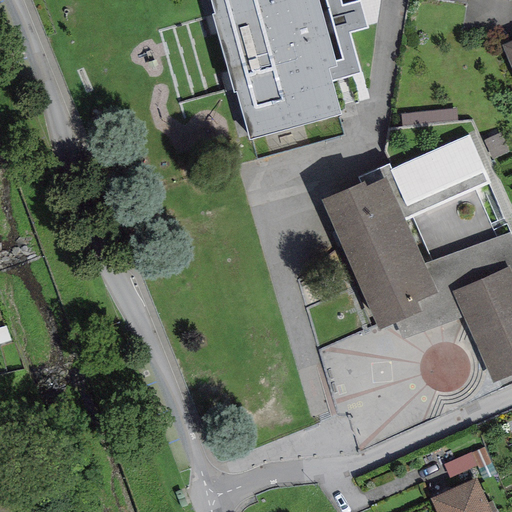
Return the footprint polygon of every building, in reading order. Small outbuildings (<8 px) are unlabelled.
[(236,92),(250,140),(340,115),(331,82),(360,74),(349,33),(366,28),(359,2),(341,7),(339,0),(210,0),(214,15),(212,15),(233,92),(236,92)] [(511,42),(503,46),(511,67),(511,42)] [(458,121),(456,109),(401,115),(402,127),(458,121)] [(511,233),(510,229),(423,267),(403,220),(488,183),(468,137),(391,170),(389,165),(358,179),(360,183),(321,200),(379,333),(394,326),(402,343),(463,316),(492,384),(511,374),(511,233)] [(477,466),(483,480),(496,474),(483,447),(471,452),(477,466)] [(443,464),(449,478),(477,466),(471,452),(443,464)] [(475,479),(431,499),(436,511),(490,511),(487,504),(475,479)] [(12,511),(0,490),(0,511),(12,511)] [(490,511),(497,511),(493,501),(487,504),(490,511)]
